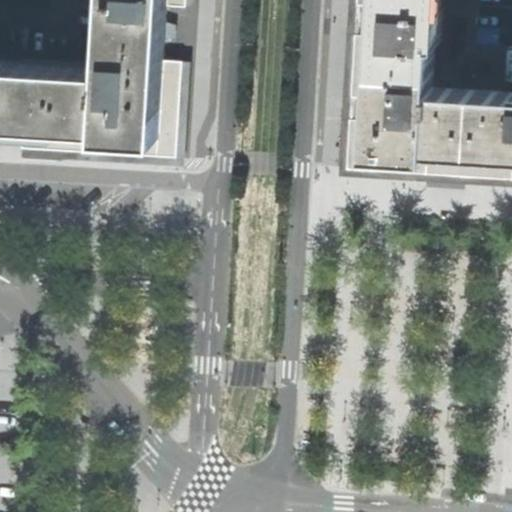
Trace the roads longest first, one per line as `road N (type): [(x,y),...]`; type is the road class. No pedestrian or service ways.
road 1 (tertiary): [(275,511),(289,436),(312,0)]
road 2 (residential): [(204,503),(22,287)]
road 3 (tertiary): [(231,0),(216,261)]
road 4 (tertiary): [(216,261),(204,503)]
road 5 (residential): [(216,261),(195,280),(172,285),(22,287)]
